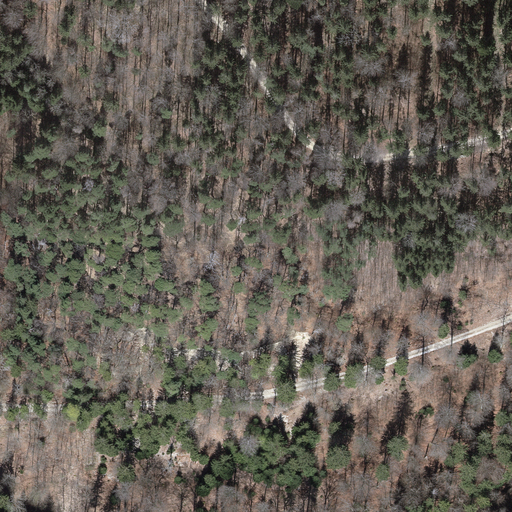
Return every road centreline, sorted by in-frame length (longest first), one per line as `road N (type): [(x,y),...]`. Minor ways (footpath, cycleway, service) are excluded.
road 1 (track): [(511,319),(309,388),(0,407)]
road 2 (track): [(511,131),(379,156),(338,155),(298,136),(196,0)]
road 3 (track): [(282,115),(147,152),(113,142),(10,0)]
road 4 (track): [(308,511),(511,451)]
